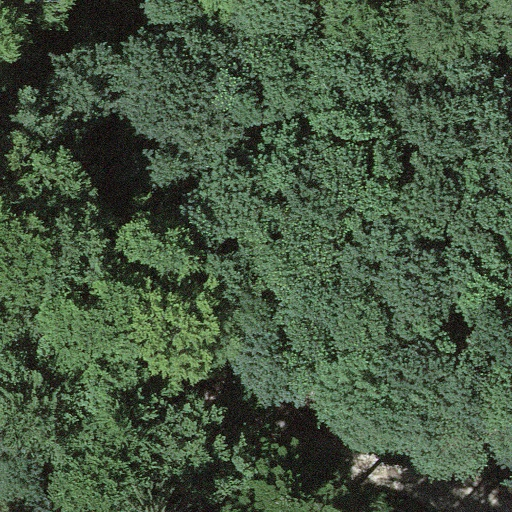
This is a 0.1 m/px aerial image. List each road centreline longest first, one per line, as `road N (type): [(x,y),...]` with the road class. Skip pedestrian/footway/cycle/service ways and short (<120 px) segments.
road 1 (track): [(0,335),(34,340),(285,441),(511,505)]
road 2 (track): [(393,0),(511,19)]
